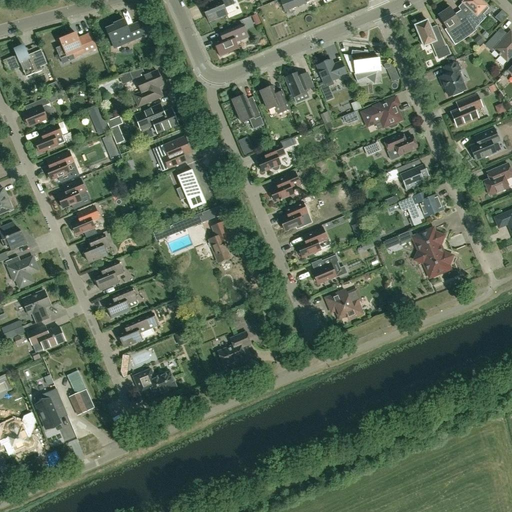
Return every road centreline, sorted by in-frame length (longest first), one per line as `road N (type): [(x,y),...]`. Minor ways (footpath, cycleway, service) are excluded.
road 1 (residential): [(0,506),(319,367)]
road 2 (residential): [(133,414),(0,95)]
road 3 (residential): [(493,285),(381,12)]
road 4 (residential): [(308,338),(212,98),(212,76)]
road 5 (residential): [(212,76),(381,12)]
road 6 (residential): [(0,33),(119,0)]
